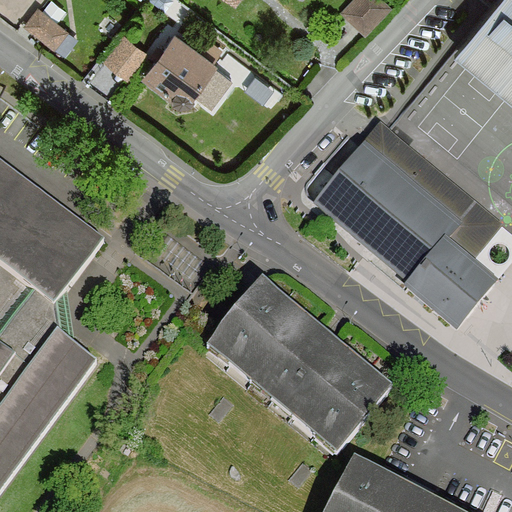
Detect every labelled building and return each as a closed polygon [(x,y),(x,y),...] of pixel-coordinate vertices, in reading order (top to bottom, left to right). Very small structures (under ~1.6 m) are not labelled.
[(385,0),(359,0),(347,13),(369,34),(394,8),(385,0)] [(511,0),(502,0),(461,51),(511,92),(511,0)] [(71,31),(40,7),(25,25),(56,49),(71,31)] [(148,77),(183,106),(194,104),(220,65),(177,35),(148,77)] [(148,54),(124,36),(104,63),(127,81),(148,54)] [(450,243),(476,264),(503,231),(493,223),(453,190),(388,135),(323,213),(413,289),(450,243)] [(511,177),(484,155),(453,190),(493,223),(511,200),(511,177)] [(0,308),(0,498),(98,365),(64,341),(60,312),(107,244),(78,224),(0,166),(0,308)] [(321,201),(341,179),(327,167),(307,189),(321,201)] [(450,243),(413,289),(464,332),(502,286),(476,264),(450,243)] [(265,285),(213,347),(339,453),(391,392),(265,285)] [(332,511),(446,511),(357,465),(332,511)]
